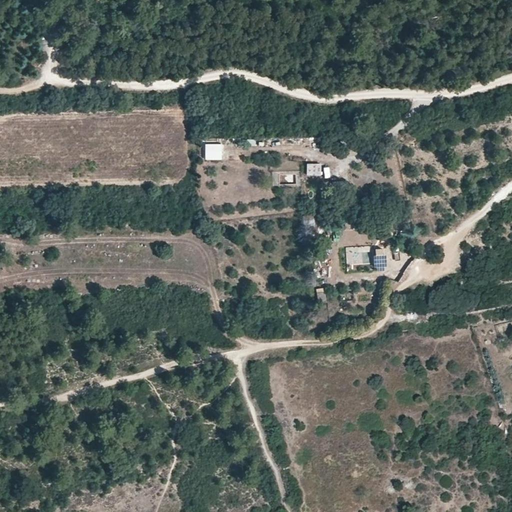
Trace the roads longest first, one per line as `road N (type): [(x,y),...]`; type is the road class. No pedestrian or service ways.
road 1 (track): [(56,80),(179,84),(237,70),(318,97),(456,90),(511,76)]
road 2 (track): [(235,356),(371,334),(426,256),(511,188)]
road 3 (track): [(0,406),(235,356)]
road 4 (track): [(235,356),(261,450),(295,511)]
road 5 (track): [(385,318),(511,306)]
